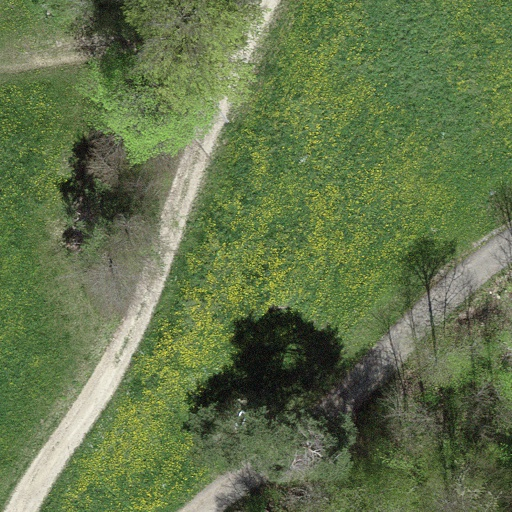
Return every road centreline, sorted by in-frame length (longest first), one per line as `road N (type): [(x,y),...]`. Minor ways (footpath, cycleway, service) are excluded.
road 1 (track): [(19,511),(74,420),(140,281),(217,57)]
road 2 (track): [(511,258),(436,312),(210,507)]
road 3 (track): [(0,75),(217,57)]
